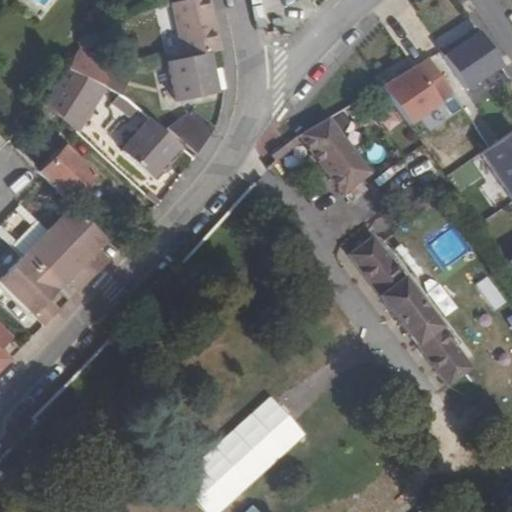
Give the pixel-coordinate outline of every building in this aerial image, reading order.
[(211,0),(183,0),(174,2),(186,57),(211,51),(222,49),(211,0)] [(478,28),(455,43),(458,47),(480,33),(478,28)] [(466,89),(502,65),(480,33),(458,47),(455,43),(441,52),(466,89)] [(78,43),(66,62),(102,83),(113,64),(78,43)] [(186,57),(172,59),(180,99),(219,91),(211,51),(186,57)] [(53,110),(77,130),(106,85),(102,83),(66,62),(43,101),(53,110)] [(102,83),(106,85),(126,97),(133,83),(111,68),(102,83)] [(408,125),(438,105),(415,68),(381,88),(408,125)] [(43,101),(37,110),(48,118),(53,110),(43,101)] [(172,132),(196,154),(207,138),(215,128),(194,108),(172,132)] [(123,150),(147,173),(156,163),(174,141),(160,128),(150,118),(123,150)] [(344,194),(371,175),(329,119),(301,136),(344,194)] [(511,197),(511,134),(483,154),(511,197)] [(271,155),(275,159),(297,142),(294,138),(271,155)] [(43,173),(68,199),(94,174),(62,141),(37,166),(43,173)] [(174,141),(156,163),(160,166),(178,145),(174,141)] [(468,162),(448,175),(460,192),(479,179),(468,162)] [(96,244),(103,236),(98,231),(82,214),(69,200),(45,225),(91,269),(101,260),(90,250),(96,244)] [(81,280),(91,269),(45,225),(21,250),(56,284),(64,276),(70,270),(81,280)] [(448,274),(468,257),(443,228),(423,246),(448,274)] [(472,366),(377,240),(372,233),(346,253),(446,386),(472,366)] [(101,260),(107,254),(96,244),(90,250),(101,260)] [(56,284),(21,250),(0,272),(0,277),(42,319),(51,309),(41,300),(47,294),(56,284)] [(75,286),(81,280),(70,270),(64,276),(75,286)] [(41,300),(51,309),(57,304),(47,294),(41,300)] [(0,321),(0,361),(6,355),(0,349),(0,343),(2,341),(11,332),(0,321)] [(0,349),(6,355),(12,350),(2,341),(0,343),(0,349)] [(191,452),(210,474),(240,447),(221,425),(191,452)]
